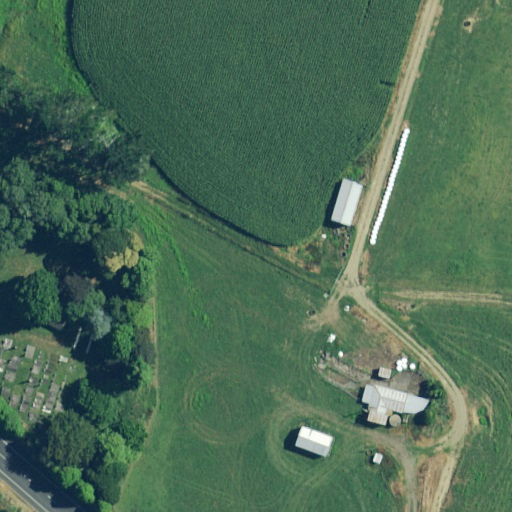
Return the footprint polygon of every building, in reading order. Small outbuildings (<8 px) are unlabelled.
[(364,185),(345,179),(333,219),(352,225),(364,185)] [(57,313),(50,325),(64,333),(71,322),(57,313)] [(395,368),(381,365),(379,377),(393,380),(395,368)] [(425,398),(368,383),(364,401),(372,403),(368,420),(388,425),(392,408),(421,415),(425,398)] [(405,423),(405,420),(405,418),(405,417),(404,416),(403,415),(402,414),(401,413),(400,412),(398,412),(397,412),(396,412),(394,413),(393,413),(392,414),(391,415),(390,417),(390,418),(390,419),(389,421),(390,422),(390,423),(391,425),(392,426),(393,427),(394,427),(395,428),(397,428),(398,428),(399,428),(401,427),(402,427),(403,426),(404,425),(405,424),(405,423)] [(334,437),(304,426),(297,445),(326,456),(334,437)]
